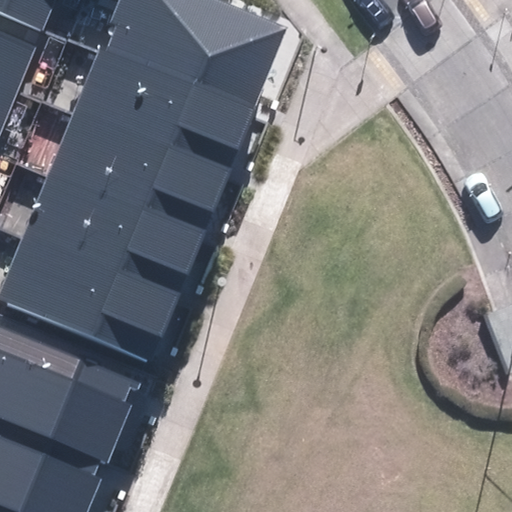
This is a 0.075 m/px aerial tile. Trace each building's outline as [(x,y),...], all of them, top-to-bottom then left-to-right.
[(0,290),(0,298),(150,359),(285,29),(214,0),(119,0),(109,26),(116,29),(108,50),(100,47),(0,290)] [(0,0),(0,14),(42,33),(56,0),(0,0)] [(0,134),(37,46),(0,31),(0,134)] [(0,323),(0,416),(108,462),(142,382),(0,323)] [(89,511),(103,479),(0,436),(0,500),(28,511),(89,511)]
